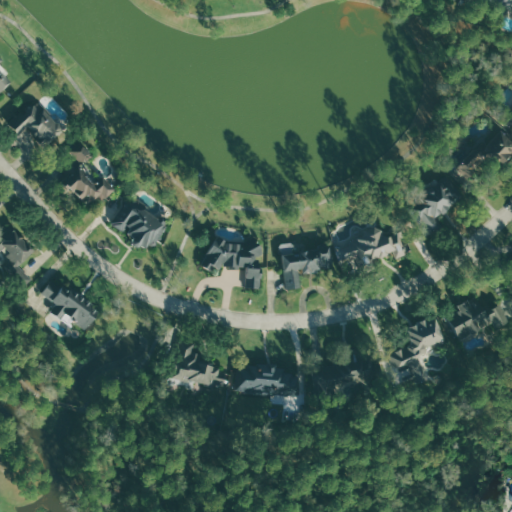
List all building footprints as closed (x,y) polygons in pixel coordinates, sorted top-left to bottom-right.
[(511,0),(487,0),(487,3),(511,9),(511,0)] [(13,81),(0,67),(0,63),(5,59),(0,53),(0,92),(0,93),(13,81)] [(10,123),(31,153),(63,130),(42,100),(10,123)] [(511,154),(511,140),(505,130),(455,166),(465,180),(492,161),(496,166),(511,154)] [(101,202),(117,189),(102,172),(98,175),(87,163),(95,156),(81,140),(69,150),(81,164),(63,180),(81,201),(92,191),(101,202)] [(426,188),(430,197),(411,205),(424,235),(441,227),(437,216),(452,210),(449,204),(460,199),(450,177),(426,188)] [(112,227),(155,249),(169,222),(126,200),(112,227)] [(0,229),(8,223),(33,249),(14,266),(0,250),(0,229)] [(400,232),(386,237),(383,227),(341,242),(348,261),(357,258),(360,265),(394,252),(397,259),(409,254),(400,232)] [(263,242),(210,239),(209,270),(222,270),(222,266),(248,267),(247,287),(262,288),(263,267),(253,267),(254,256),(263,257),(263,242)] [(284,252),(287,288),(303,287),(302,271),(337,267),(335,246),(284,252)] [(51,277),(97,309),(84,329),(38,295),(51,277)] [(510,322),(503,304),(487,311),(481,296),(459,306),(460,308),(449,313),(460,339),(496,323),(497,327),(510,322)] [(447,338),(437,315),(408,328),(414,343),(390,354),(397,370),(410,365),(418,384),(430,379),(420,356),(430,352),(427,347),(447,338)] [(177,338),(168,377),(221,389),(225,371),(193,342),(177,338)] [(370,353),(314,370),(317,382),(329,379),(337,404),(354,399),(352,392),(373,386),(370,377),(377,375),(370,353)] [(233,389),(297,396),(299,369),(236,362),(233,389)]
